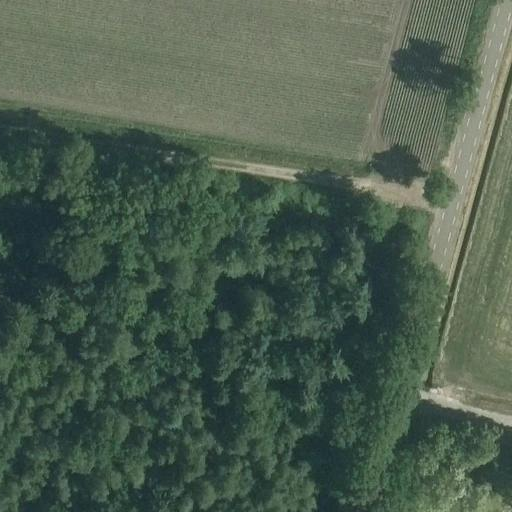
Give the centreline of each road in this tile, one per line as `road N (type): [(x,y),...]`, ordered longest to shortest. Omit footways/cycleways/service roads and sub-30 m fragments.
road 1 (unclassified): [(367,511),(505,0)]
road 2 (track): [(0,125),(453,200)]
